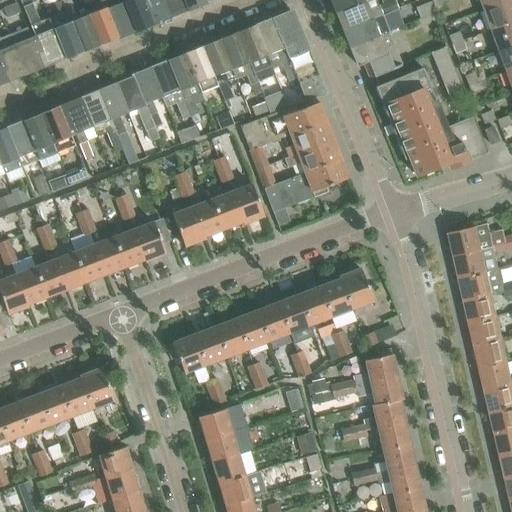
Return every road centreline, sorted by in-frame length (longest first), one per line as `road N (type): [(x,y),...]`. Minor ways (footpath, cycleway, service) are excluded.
road 1 (residential): [(467,511),(394,214)]
road 2 (residential): [(120,316),(394,214)]
road 3 (residential): [(257,0),(0,103)]
road 4 (residential): [(394,214),(306,0)]
road 5 (residential): [(120,316),(188,511)]
road 6 (residential): [(0,362),(120,316)]
road 7 (residential): [(394,214),(511,174)]
